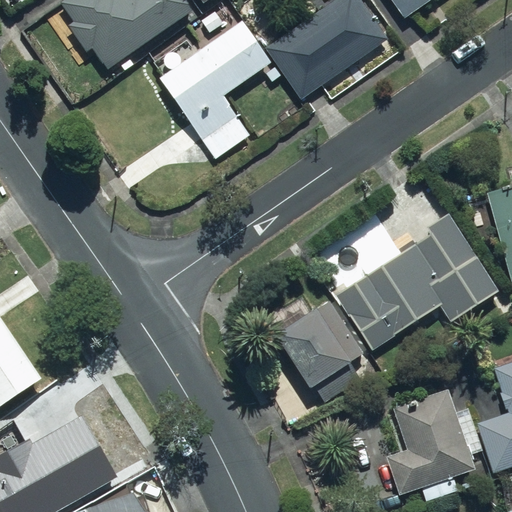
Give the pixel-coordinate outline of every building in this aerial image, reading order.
[(64,0),(61,2),(75,22),(68,26),(86,54),(93,49),(106,69),(194,12),(185,0),(64,0)] [(360,0),(338,0),(266,48),(300,98),(393,35),(380,17),(375,21),(360,0)] [(389,0),(405,21),(432,0),(389,0)] [(272,63),(242,21),(159,80),(217,160),(250,136),(223,98),(272,63)] [(511,188),(489,194),(511,289),(511,288),(511,188)] [(373,214),(352,229),(368,250),(389,235),(373,214)] [(429,239),(336,297),(370,351),(440,308),(450,324),(499,294),(451,215),(424,232),(429,239)] [(373,364),(331,301),(313,313),(302,295),(265,319),(319,400),(373,364)] [(0,322),(0,407),(40,379),(0,322)] [(509,415),(476,423),(493,476),(511,470),(511,364),(497,370),(509,415)] [(452,478),(475,471),(469,454),(480,450),(469,415),(458,418),(450,392),(394,409),(408,454),(389,460),(400,495),(423,488),(428,504),(458,495),(452,478)] [(43,438),(0,465),(0,511),(58,511),(81,497),(43,438)] [(148,511),(143,496),(93,511),(148,511)]
